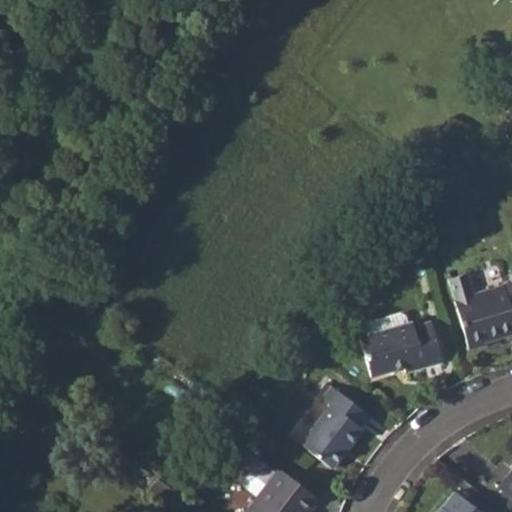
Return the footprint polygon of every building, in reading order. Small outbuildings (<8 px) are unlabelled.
[(511,283),(455,300),(470,350),(486,345),(485,343),(511,334),(511,283)] [(407,323),(370,334),(359,337),(370,376),(402,367),(404,372),(441,361),(429,322),(413,327),(411,322),(407,323)] [(329,406),(300,444),(331,470),(362,429),(358,425),(367,414),(327,382),(316,396),(329,406)] [(278,467),(244,511),(311,511),(320,501),(278,467)] [(508,474),(497,487),(511,499),(511,473),(510,476),(508,474)] [(477,511),(455,493),(443,506),(442,506),(436,511),(477,511)]
